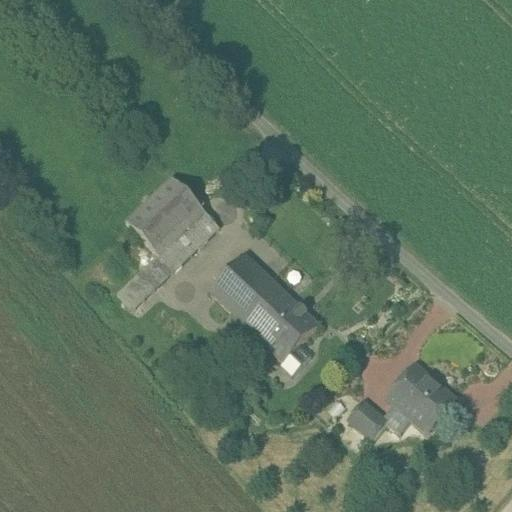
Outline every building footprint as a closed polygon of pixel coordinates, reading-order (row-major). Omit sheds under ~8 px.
[(219,231),(172,182),(126,227),(157,259),(173,276),(219,231)] [(157,259),(117,297),(133,314),(173,276),(157,259)] [(246,259),(210,296),(247,331),(282,293),(246,259)] [(282,293),(247,331),(284,366),(281,369),(293,380),(312,360),(300,349),(319,329),(307,317),(308,317),(301,310),(300,310),(282,293)] [(454,405),(415,372),(389,403),(395,408),(413,423),(428,436),(454,405)] [(382,423),(364,407),(350,424),(371,442),(384,426),(385,425),(382,423)] [(385,425),(384,426),(399,439),(413,423),(395,408),(382,423),(385,425)]
